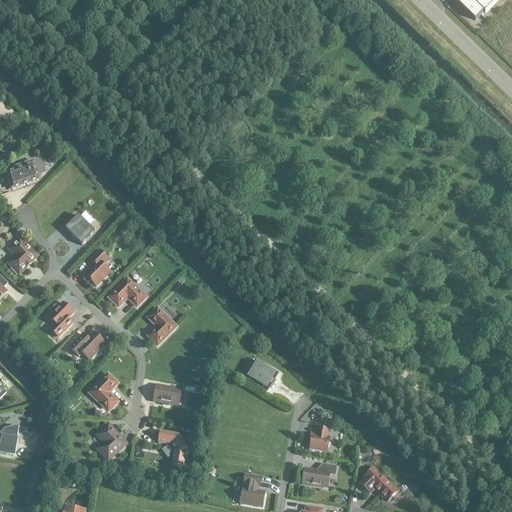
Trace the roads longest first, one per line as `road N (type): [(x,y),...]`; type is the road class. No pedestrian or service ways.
road 1 (track): [(15,0),(511,485)]
road 2 (unclassified): [(418,0),(511,91)]
